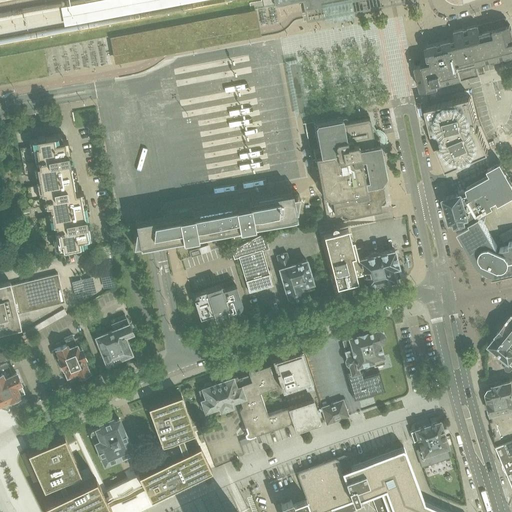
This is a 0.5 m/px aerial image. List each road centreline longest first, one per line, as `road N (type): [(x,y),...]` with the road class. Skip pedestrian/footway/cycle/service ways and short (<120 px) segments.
road 1 (residential): [(0,438),(180,361),(440,286)]
road 2 (residential): [(496,511),(444,303)]
road 3 (residential): [(438,273),(442,258),(411,112),(404,109)]
road 4 (residential): [(404,109),(398,116),(438,273)]
